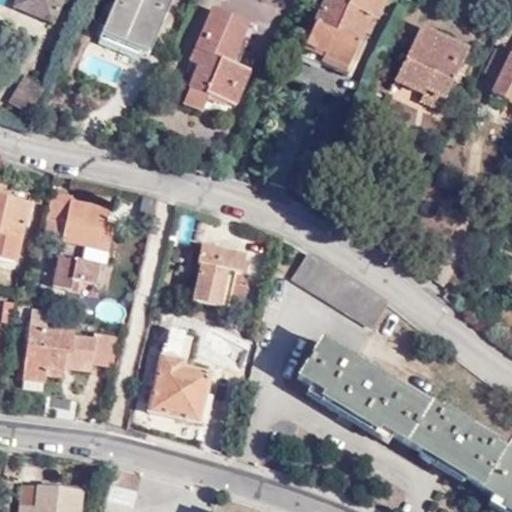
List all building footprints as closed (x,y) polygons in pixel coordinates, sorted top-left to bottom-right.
[(27,0),(18,0),(13,11),(54,28),(57,20),(25,6),(27,0)] [(27,0),(25,6),(57,20),(65,0),(27,0)] [(144,55),(167,0),(117,0),(102,37),(144,55)] [(174,0),(167,0),(144,55),(150,57),(174,0)] [(372,23),(383,2),(378,0),(324,0),(303,44),(321,53),(320,58),(343,69),(367,22),(372,23)] [(228,108),(244,71),(233,67),(249,28),(212,12),(195,53),(203,57),(198,69),(189,91),(190,92),(183,108),(201,116),(209,99),(228,108)] [(424,94),(440,102),(464,55),(416,31),(392,84),(421,99),(424,94)] [(511,45),(508,53),(494,47),(479,77),(493,83),(487,97),(505,105),(508,100),(511,102),(511,45)] [(203,57),(195,53),(189,66),(198,69),(203,57)] [(251,74),(244,71),(228,108),(235,111),(251,74)] [(8,106),(23,115),(37,87),(23,80),(8,106)] [(37,87),(23,115),(31,119),(46,92),(37,87)] [(4,188),(0,187),(0,252),(16,256),(28,203),(2,198),(4,188)] [(50,198),(42,237),(52,239),(53,231),(62,233),(51,288),(69,293),(72,283),(94,288),(99,266),(93,265),(96,252),(104,255),(109,232),(101,230),(106,209),(50,198)] [(235,278),(241,279),(245,260),(201,250),(197,269),(199,269),(192,305),(227,313),(235,278)] [(388,306),(306,256),(292,279),(373,330),(388,306)] [(239,289),(241,279),(235,278),(227,313),(243,316),(248,290),(239,289)] [(45,315),(31,312),(23,381),(43,384),(44,376),(61,378),(62,370),(110,377),(114,339),(94,337),(93,341),(65,338),(64,335),(44,332),(45,315)] [(146,414),(197,424),(208,375),(188,371),(191,356),(193,356),(196,339),(170,333),(166,350),(162,349),(151,391),(146,389),(143,402),(148,403),(146,414)] [(511,511),(511,463),(319,345),(297,379),(325,397),(322,402),(349,419),(374,434),(378,429),(438,465),(504,506),(501,511),(511,511)] [(18,511),(79,511),(82,491),(38,486),(36,508),(19,506),(18,511)] [(104,503),(132,509),(135,494),(108,488),(104,503)] [(104,503),(102,511),(133,511),(134,510),(132,509),(104,503)]
